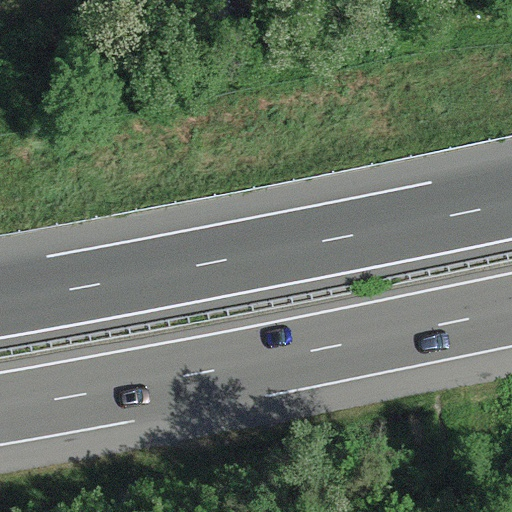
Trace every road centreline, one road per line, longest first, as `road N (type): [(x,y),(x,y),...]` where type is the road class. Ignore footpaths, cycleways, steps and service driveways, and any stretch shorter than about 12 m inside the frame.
road 1 (motorway): [(511,198),(0,298)]
road 2 (motorway): [(0,412),(511,313)]
